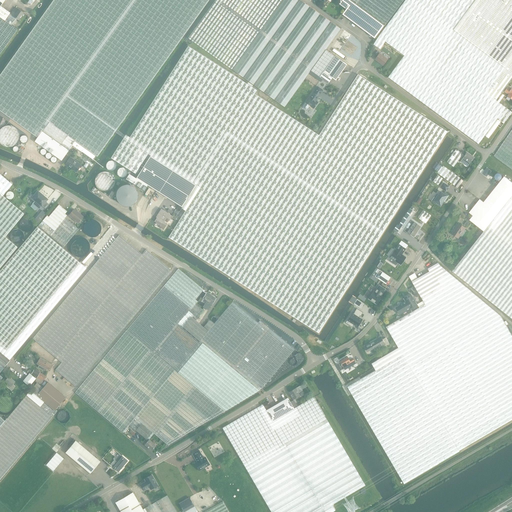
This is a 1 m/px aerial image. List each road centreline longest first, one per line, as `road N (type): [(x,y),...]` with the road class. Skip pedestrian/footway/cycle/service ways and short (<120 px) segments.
road 1 (unclassified): [(314,363),(280,325),(65,191),(0,161)]
road 2 (unclassified): [(68,511),(314,363)]
road 3 (unclassified): [(314,363),(371,324),(486,155)]
road 4 (unclassified): [(486,155),(360,61),(361,40),(305,0)]
road 5 (unclassified): [(371,511),(511,429)]
